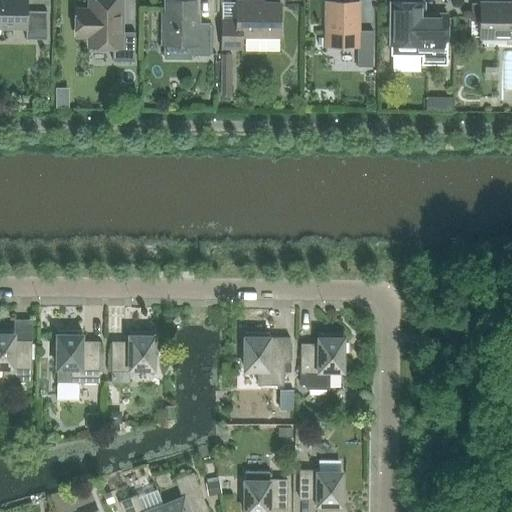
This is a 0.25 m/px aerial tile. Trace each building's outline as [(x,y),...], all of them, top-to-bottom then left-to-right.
[(26,0),(0,0),(0,27),(25,27),(25,40),(46,40),(46,12),(26,12),(26,0)] [(112,61),(134,61),(134,32),(120,32),(120,0),(89,0),(90,10),(76,10),(75,36),(89,36),(89,47),(112,47),(112,61)] [(209,56),(209,24),(195,23),(196,0),(174,0),(164,0),(165,13),(162,13),(161,45),(190,45),(190,55),(209,56)] [(221,20),(221,48),(241,48),(241,37),(280,37),(280,3),(253,3),(253,1),(236,1),(236,20),(221,20)] [(358,2),(325,2),(325,47),(357,47),(356,67),(372,67),(372,31),(358,31),(358,2)] [(446,55),(447,43),(447,15),(423,15),(423,3),(391,2),(390,46),(421,46),(421,55),(446,55)] [(470,37),(480,38),(511,37),(511,3),(471,3),(470,37)] [(13,330),(0,329),(0,367),(2,367),(2,382),(30,382),(31,342),(13,342),(13,330)] [(57,358),(56,382),(98,383),(99,343),(81,343),(81,331),(57,330),(57,341),(54,344),(52,347),(52,351),(54,355),(57,358)] [(129,383),(129,371),(129,369),(153,369),(153,332),(129,331),(129,343),(111,343),(110,383),(129,383)] [(268,333),(244,333),(244,343),(241,346),(240,349),(240,353),(241,357),(244,360),(244,370),(257,370),(257,385),(283,385),(283,361),(289,361),(289,338),(268,338),(268,333)] [(318,345),(300,345),(300,373),(306,373),(305,389),(328,390),(328,371),(342,371),(342,334),(318,333),(318,345)] [(57,405),(80,406),(80,386),(57,386),(57,405)] [(317,470),(299,470),(298,498),(316,498),(316,510),(340,510),(340,473),(317,472),(317,470)] [(245,481),(244,511),(268,511),(268,507),(286,507),(286,479),(268,479),(269,471),(245,471),(245,481)] [(162,505),(164,511),(208,511),(193,473),(174,480),(182,498),(162,505)] [(164,511),(162,505),(145,511),(142,511),(136,495),(118,502),(121,511),(164,511)]
